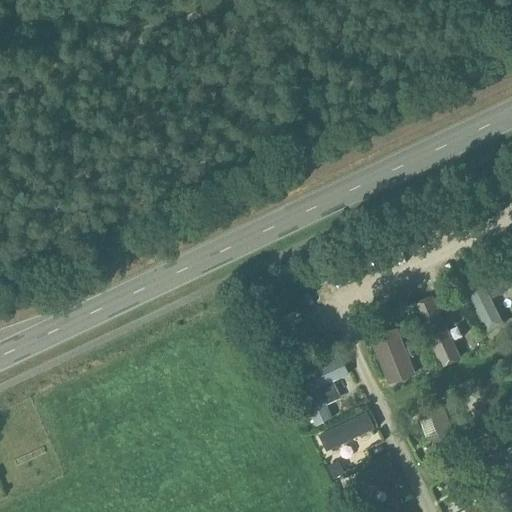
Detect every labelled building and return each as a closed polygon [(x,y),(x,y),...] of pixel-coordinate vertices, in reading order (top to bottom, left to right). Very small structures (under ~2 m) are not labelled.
[(483,284),(466,292),(487,335),(503,327),(490,300),(508,291),(502,278),(484,287),(483,284)] [(411,351),(399,356),(413,394),(426,390),(411,351)] [(315,427),(331,420),(322,400),(337,393),(332,383),(348,376),(340,360),(292,382),(299,398),(301,397),(315,427)] [(468,447),(465,438),(455,441),(442,406),(428,411),(437,434),(432,435),(436,444),(440,443),(445,456),(468,447)] [(326,453),(374,430),(366,415),(319,438),(326,453)] [(389,460),(350,478),(357,495),(396,476),(389,460)]
